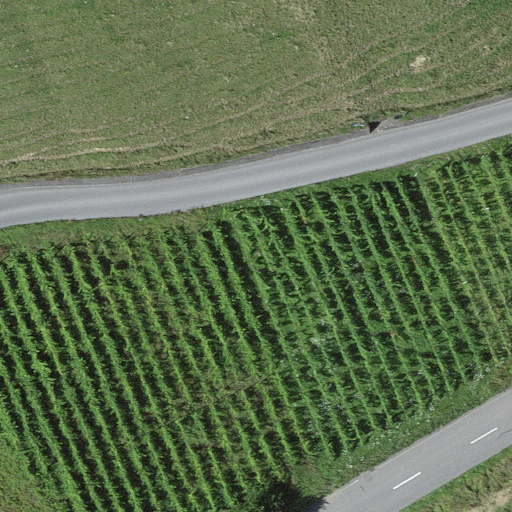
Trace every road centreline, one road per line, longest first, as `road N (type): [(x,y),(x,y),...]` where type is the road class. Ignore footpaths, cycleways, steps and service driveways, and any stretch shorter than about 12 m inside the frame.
road 1 (unclassified): [(511,117),(253,189),(0,211)]
road 2 (tertiary): [(369,511),(511,429)]
